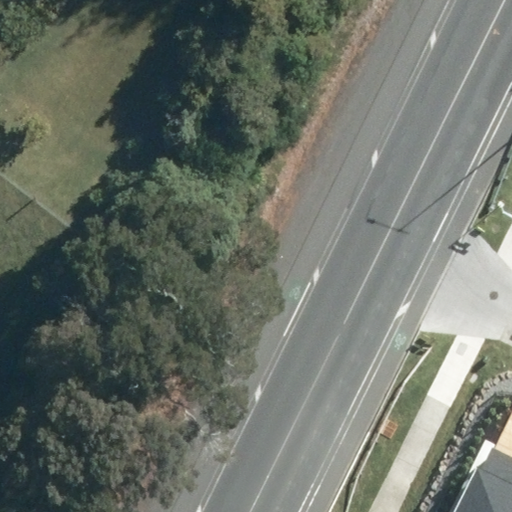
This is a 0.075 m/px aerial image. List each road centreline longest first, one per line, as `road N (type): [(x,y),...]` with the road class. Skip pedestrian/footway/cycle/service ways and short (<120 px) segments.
road 1 (tertiary): [(245,511),(385,212)]
road 2 (tertiary): [(385,212),(490,0)]
road 3 (residential): [(511,281),(385,212)]
